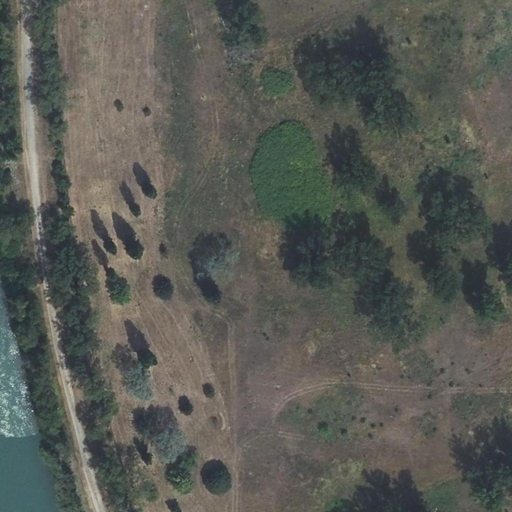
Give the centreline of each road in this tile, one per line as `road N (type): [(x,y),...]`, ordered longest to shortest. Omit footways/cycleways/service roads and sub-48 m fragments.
road 1 (track): [(100,511),(51,309),(27,96),(27,0)]
road 2 (track): [(238,511),(253,263)]
